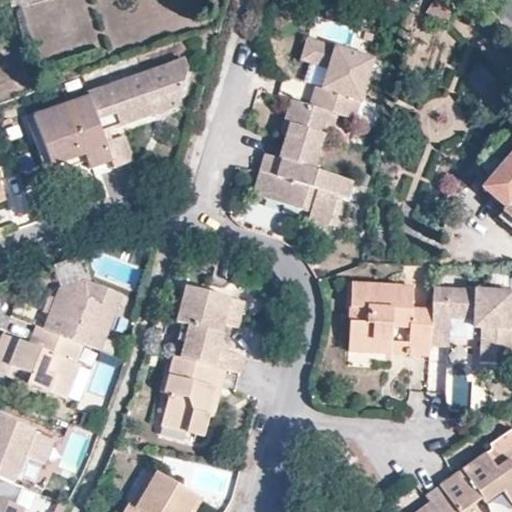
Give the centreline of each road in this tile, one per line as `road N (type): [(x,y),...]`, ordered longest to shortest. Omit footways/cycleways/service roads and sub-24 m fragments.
road 1 (residential): [(286,415),(309,307),(295,269),(277,253),(123,207),(0,249)]
road 2 (residential): [(286,415),(356,426),(416,447)]
